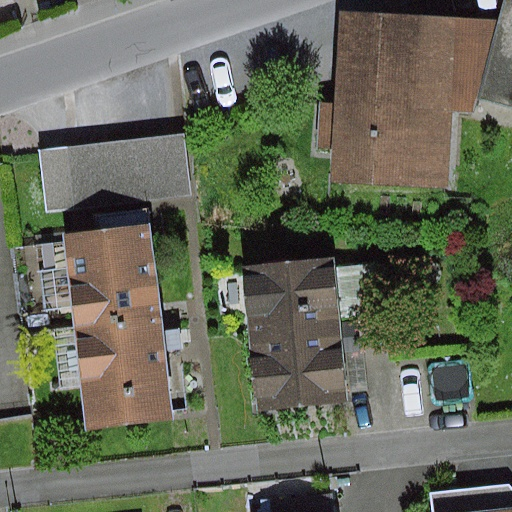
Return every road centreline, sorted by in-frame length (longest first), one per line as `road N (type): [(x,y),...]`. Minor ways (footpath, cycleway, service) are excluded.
road 1 (residential): [(0,492),(511,440)]
road 2 (residential): [(0,85),(254,0)]
